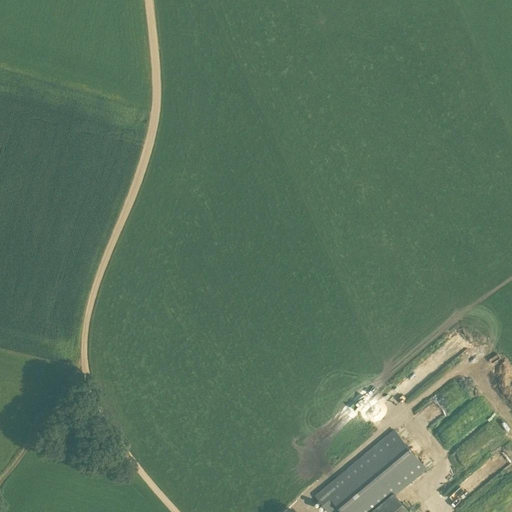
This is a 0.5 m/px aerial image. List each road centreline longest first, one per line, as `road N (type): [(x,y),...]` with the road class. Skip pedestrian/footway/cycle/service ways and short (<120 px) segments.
road 1 (track): [(84,368),(88,304),(153,114),(149,0)]
road 2 (track): [(175,511),(98,410),(84,368)]
road 3 (track): [(0,482),(84,368)]
